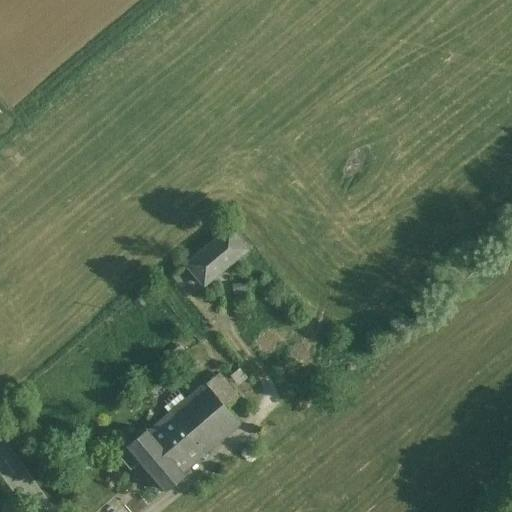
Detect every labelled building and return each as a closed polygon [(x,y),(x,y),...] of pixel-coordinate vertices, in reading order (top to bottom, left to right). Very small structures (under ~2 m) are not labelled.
[(229,229),(187,264),(204,284),(245,250),(229,229)] [(219,373),(206,385),(222,404),(235,393),(219,373)] [(181,471),(249,414),(237,399),(226,408),(222,404),(206,385),(149,432),(181,471)] [(146,429),(127,445),(139,461),(152,476),(165,491),(185,474),(181,471),(149,432),(146,429)] [(127,445),(117,453),(130,469),(139,461),(127,445)]
